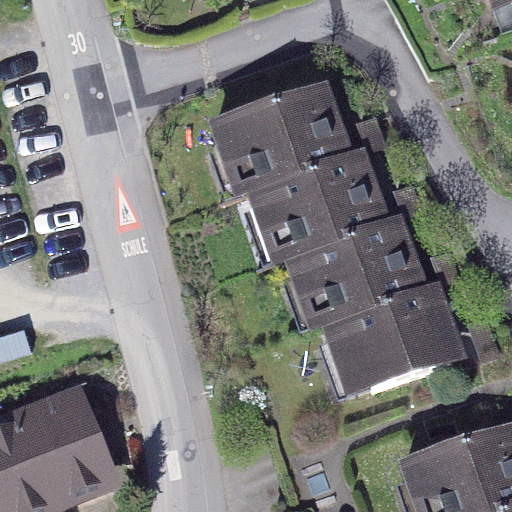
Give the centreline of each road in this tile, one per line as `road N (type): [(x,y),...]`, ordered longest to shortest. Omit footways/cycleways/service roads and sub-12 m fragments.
road 1 (residential): [(97,100),(228,48),(357,21),(511,238)]
road 2 (residential): [(180,511),(97,100)]
